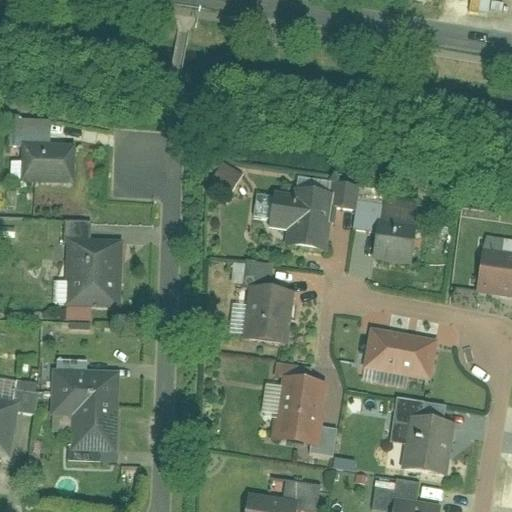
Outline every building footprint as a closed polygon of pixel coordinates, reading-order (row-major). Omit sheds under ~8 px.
[(475,0),(470,11),(482,16),(488,0),(475,0)] [(21,145),(20,185),(73,187),(74,146),(21,145)] [(362,213),(363,190),(341,189),(340,212),(362,213)] [(266,231),(286,234),(284,248),(324,254),(333,196),(292,190),(291,201),(271,198),(266,231)] [(378,223),(373,262),(411,267),(416,227),(378,223)] [(67,243),(65,325),(91,326),(92,311),(119,312),(121,245),(67,243)] [(511,256),(482,252),(475,295),(511,301),(511,256)] [(247,288),(241,342),(286,348),(292,294),(247,288)] [(369,330),(361,372),(428,384),(436,342),(369,330)] [(50,418),(71,419),(70,455),(116,456),(119,374),(51,372),(50,418)] [(280,378),(269,442),(317,450),(327,385),(280,378)] [(0,460),(8,462),(19,405),(0,401),(0,460)] [(409,419),(400,473),(445,480),(453,426),(409,419)] [(294,511),(296,503),(247,495),(244,511),(294,511)] [(392,502),(390,511),(438,511),(439,508),(392,502)]
